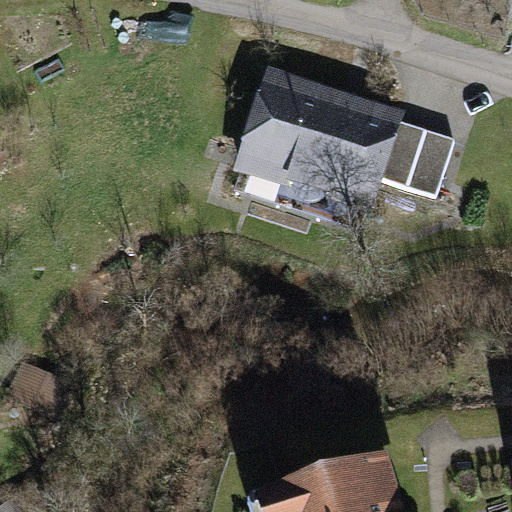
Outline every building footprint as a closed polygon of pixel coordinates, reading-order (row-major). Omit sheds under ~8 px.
[(407,119),(272,76),(237,181),(373,225),(386,186),(404,128),(407,119)] [(455,143),(404,128),(386,186),(437,202),(455,143)] [(24,366),(8,401),(63,427),(79,392),(24,366)] [(405,511),(391,468),(258,510),(259,511),(405,511)] [(41,511),(27,493),(0,511),(41,511)]
